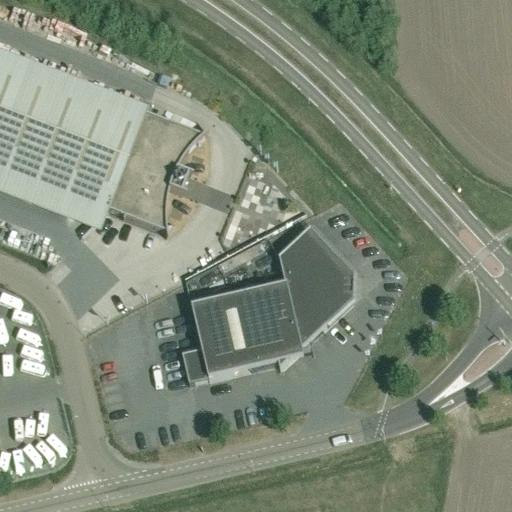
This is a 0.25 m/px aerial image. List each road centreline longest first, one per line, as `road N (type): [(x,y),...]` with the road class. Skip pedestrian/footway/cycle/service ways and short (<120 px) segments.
road 1 (primary): [(191,0),(307,89),(511,307)]
road 2 (primary): [(511,266),(337,78),(240,0)]
road 3 (unclassified): [(103,493),(400,423)]
road 4 (unclassified): [(0,271),(29,283),(62,323),(103,493)]
road 5 (unclassified): [(511,307),(400,423)]
road 6 (unclassified): [(400,423),(447,406),(511,365)]
